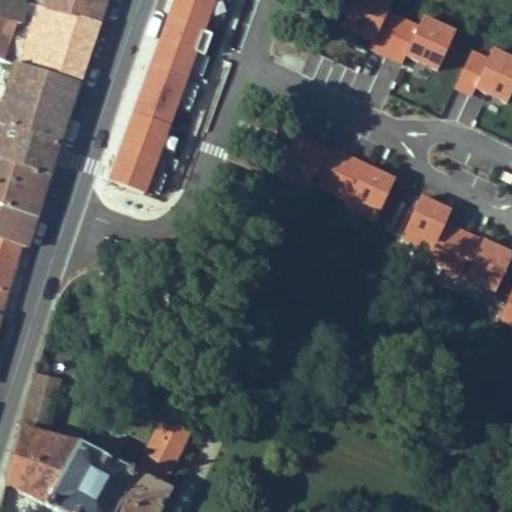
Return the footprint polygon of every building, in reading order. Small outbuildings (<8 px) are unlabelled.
[(0,47),(33,60),(97,84),(117,23),(61,2),(55,0),(12,0),(3,17),(0,21),(0,47)] [(61,0),(61,2),(117,23),(124,0),(61,0)] [(174,0),(108,182),(142,195),(194,54),(202,57),(210,36),(201,32),(212,0),(174,0)] [(212,0),(207,17),(221,22),(229,1),(225,0),(212,0)] [(371,43),(368,50),(385,58),(401,22),(386,15),(390,6),(377,0),(352,0),(340,28),(371,43)] [(385,58),(401,65),(404,58),(436,73),(453,35),(421,20),(417,29),(401,22),(385,58)] [(470,54),(453,90),(471,98),(474,90),(505,105),(511,90),(511,62),(490,52),(486,61),(470,54)] [(208,59),(202,57),(194,54),(174,108),(188,113),(198,88),(192,85),(195,78),(200,80),(208,59)] [(12,119),(77,145),(97,84),(33,60),(12,119)] [(69,171),(77,145),(12,119),(0,114),(0,136),(16,143),(13,152),(69,171)] [(164,135),(144,189),(159,194),(165,176),(161,174),(165,163),(164,163),(166,157),(171,159),(178,140),(164,135)] [(348,159),(331,151),(329,157),(293,140),(276,176),(307,190),(314,175),(320,178),(315,188),(331,195),(348,159)] [(64,188),(69,171),(13,152),(6,176),(32,186),(35,178),(64,188)] [(363,169),(364,166),(348,159),(331,195),(347,202),(344,207),(375,221),(393,183),(363,169)] [(510,185),(511,180),(511,177),(500,173),(498,179),(510,185)] [(0,196),(55,215),(64,188),(35,178),(32,186),(6,176),(0,195),(0,196)] [(0,196),(0,228),(39,242),(45,245),(55,215),(0,196)] [(443,226),(449,214),(419,199),(400,237),(430,252),(425,261),(442,269),(459,233),(443,226)] [(0,308),(17,313),(39,242),(0,228),(0,308)] [(494,294),(511,258),(459,233),(442,269),(458,276),(465,261),(471,264),(463,280),(494,294)] [(511,289),(498,321),(511,327),(511,289)] [(0,308),(0,367),(17,313),(0,308)] [(34,377),(20,432),(52,439),(64,385),(34,377)] [(118,511),(162,511),(172,494),(168,491),(195,437),(166,421),(138,474),(103,456),(88,486),(123,504),(118,511)] [(7,486),(10,487),(55,511),(118,511),(123,504),(88,486),(103,456),(81,445),(52,439),(20,432),(7,486)]
